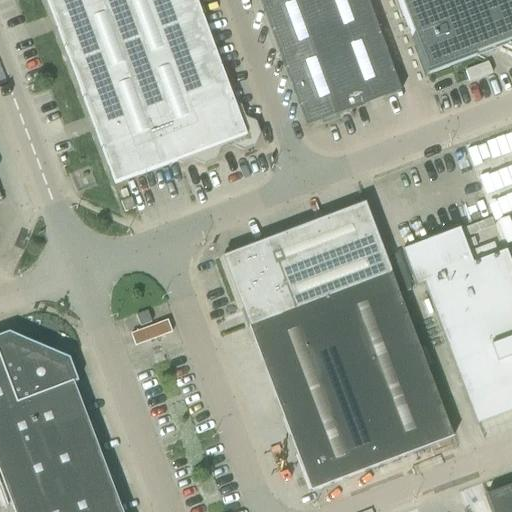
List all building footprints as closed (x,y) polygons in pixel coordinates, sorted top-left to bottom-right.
[(232,105),(193,0),(44,0),(113,185),(174,163),(180,165),(190,161),(202,166),(214,162),(218,151),(229,147),(241,152),(252,148),(257,136),(253,124),(242,119),(238,108),(232,105)] [(257,0),(306,128),(401,93),(365,0),(257,0)] [(511,0),(396,0),(425,75),(474,56),(511,42),(511,0)] [(134,209),(130,199),(119,203),(123,213),(134,209)] [(247,328),(388,273),(363,206),(221,259),(247,328)] [(476,426),(511,412),(511,270),(505,252),(471,265),(458,231),(402,252),(416,287),(423,285),(476,426)] [(388,273),(247,328),(309,492),(451,439),(388,273)] [(150,323),(149,320),(146,312),(135,316),(139,328),(150,323)] [(166,320),(129,333),(133,345),(170,332),(166,320)] [(119,511),(72,385),(76,383),(68,360),(7,335),(0,337),(0,480),(12,511),(119,511)] [(511,511),(511,485),(485,496),(491,511),(511,511)]
